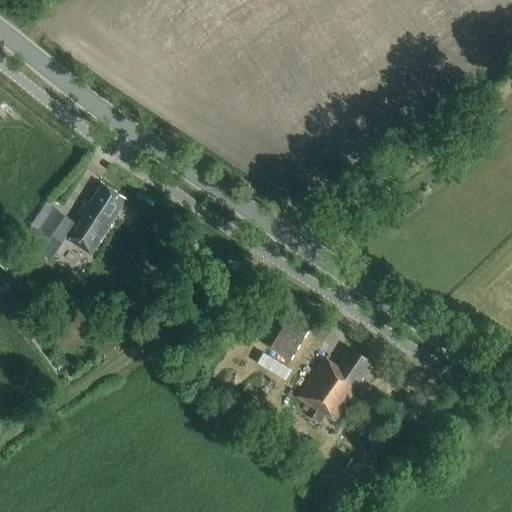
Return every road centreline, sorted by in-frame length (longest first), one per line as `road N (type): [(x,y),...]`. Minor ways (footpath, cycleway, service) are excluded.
road 1 (secondary): [(511,384),(202,182),(0,34)]
road 2 (track): [(275,229),(259,249),(0,435)]
